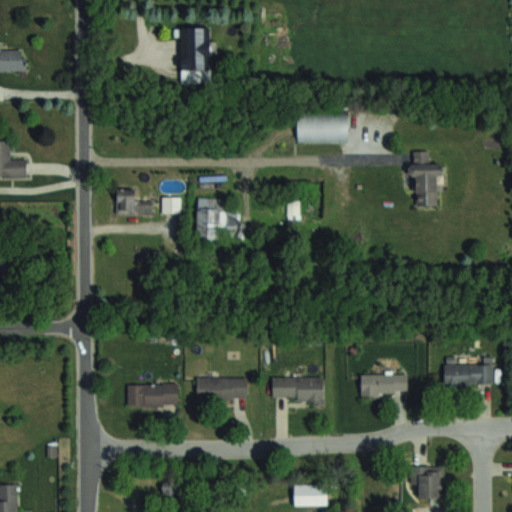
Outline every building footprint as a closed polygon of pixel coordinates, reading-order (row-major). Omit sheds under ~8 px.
[(181,81),(211,81),(211,25),(181,26),(181,81)] [(0,49),(0,41),(0,69),(25,69),(25,49),(0,49)] [(298,142),(347,141),(347,112),(297,113),(298,142)] [(0,139),(0,175),(25,176),(25,158),(11,158),(11,140),(0,139)] [(416,205),(439,205),(439,163),(430,163),(429,151),(411,151),(411,175),(415,175),(416,205)] [(117,212),(152,213),(152,200),(135,199),(135,188),(117,188),(117,212)] [(181,196),(162,196),(162,212),(181,212),(181,196)] [(237,208),(229,208),(229,198),(198,197),(197,239),(220,240),(220,228),(237,228),(237,208)] [(0,274),(10,275),(10,248),(0,248),(0,274)] [(492,385),(493,356),(484,356),(484,363),(444,362),(444,384),(492,385)] [(361,393),(408,393),(408,373),(361,373),(361,393)] [(323,375),(273,375),(273,401),(323,400),(323,375)] [(197,398),(247,398),(247,376),(197,376),(197,398)] [(128,405),(178,405),(178,382),(128,382),(128,405)] [(411,485),(419,485),(419,497),(442,497),(442,464),(411,464),(411,485)] [(163,492),(178,492),(178,482),(163,482),(163,492)] [(0,511),(18,511),(17,483),(0,483),(0,511)] [(294,504),(327,504),(327,483),(294,483),(294,504)]
